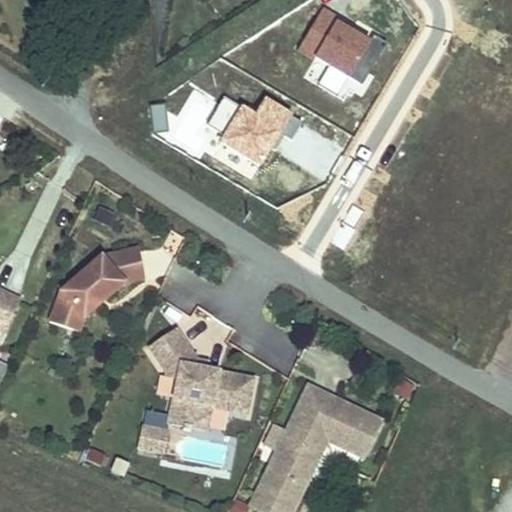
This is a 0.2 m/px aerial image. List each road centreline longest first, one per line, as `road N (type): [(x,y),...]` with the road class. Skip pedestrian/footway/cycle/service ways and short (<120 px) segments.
road 1 (unclassified): [(511,402),(267,258)]
road 2 (unclassified): [(267,258),(70,124)]
road 3 (unclassified): [(94,0),(70,124)]
